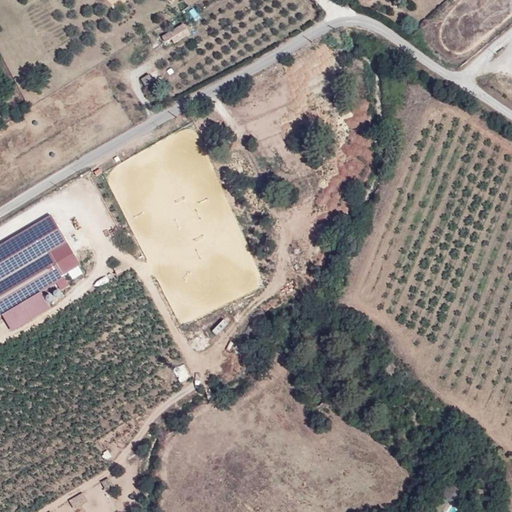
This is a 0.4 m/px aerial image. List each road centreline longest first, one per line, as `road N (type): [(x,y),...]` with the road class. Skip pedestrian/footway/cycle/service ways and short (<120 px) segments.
road 1 (residential): [(0,211),(333,25),(372,24)]
road 2 (residential): [(372,24),(511,117)]
road 3 (track): [(209,94),(248,148),(281,218)]
